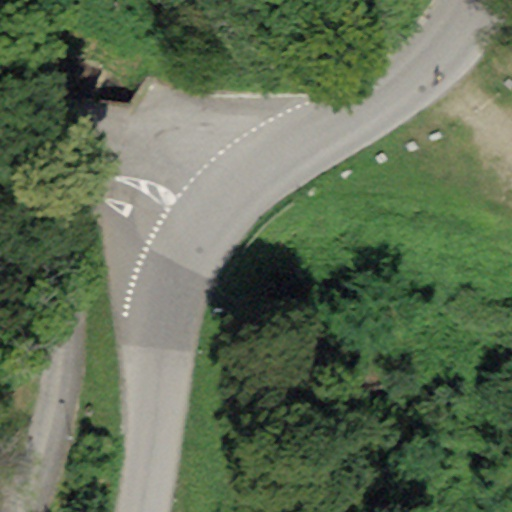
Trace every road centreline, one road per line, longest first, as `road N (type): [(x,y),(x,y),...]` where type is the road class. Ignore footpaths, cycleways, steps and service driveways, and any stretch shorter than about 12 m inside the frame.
road 1 (residential): [(20,511),(59,378),(59,224),(68,196),(109,178),(205,220)]
road 2 (tertiary): [(475,0),(435,58),(247,177),(205,220)]
road 3 (tertiary): [(205,220),(170,308),(139,511)]
